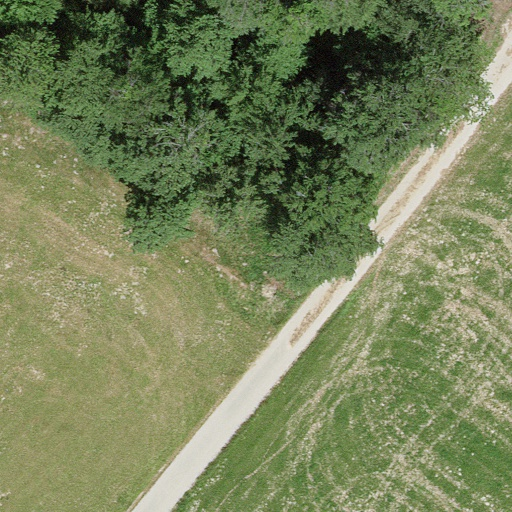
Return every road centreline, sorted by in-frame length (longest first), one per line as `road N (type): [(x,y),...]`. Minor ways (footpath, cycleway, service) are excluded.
road 1 (track): [(511,42),(140,511)]
road 2 (track): [(0,77),(68,66),(273,0)]
